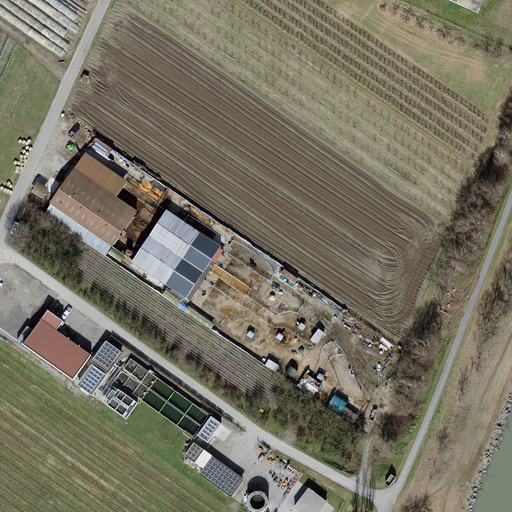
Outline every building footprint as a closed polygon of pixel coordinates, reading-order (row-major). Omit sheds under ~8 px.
[(443,0),(479,15),(485,0),(443,0)] [(94,136),(90,145),(108,153),(112,144),(94,136)] [(86,156),(44,217),(105,260),(137,216),(116,201),(127,185),(86,156)] [(38,179),(32,188),(42,195),(48,186),(38,179)] [(167,213),(132,265),(164,289),(201,235),(167,213)] [(47,314),(23,348),(72,386),(89,358),(55,333),(61,324),(47,314)] [(106,337),(76,381),(93,392),(122,348),(106,337)] [(102,398),(127,416),(156,373),(132,356),(123,368),(102,398)] [(211,441),(222,419),(208,412),(197,435),(211,441)] [(200,470),(232,492),(244,474),(193,439),(183,452),(203,466),(200,470)] [(319,511),(327,501),(308,487),(294,508),(299,511),(319,511)]
